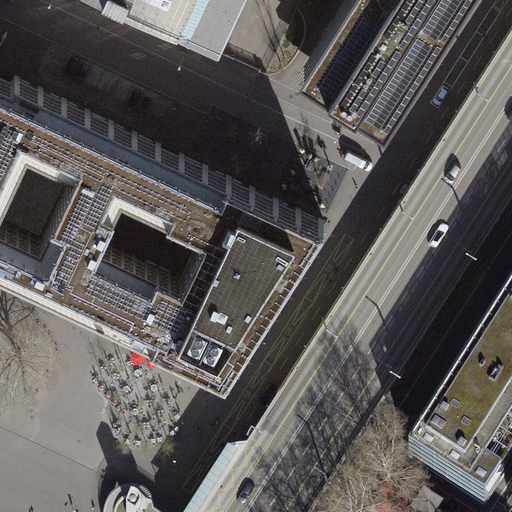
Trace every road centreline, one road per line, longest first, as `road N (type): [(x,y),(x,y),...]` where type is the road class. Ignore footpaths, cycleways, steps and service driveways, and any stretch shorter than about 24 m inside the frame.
road 1 (primary): [(511,75),(231,511)]
road 2 (primary): [(273,511),(511,143)]
road 3 (unclassified): [(12,0),(405,182)]
road 4 (tertiary): [(405,182),(194,511)]
road 5 (tertiary): [(313,511),(511,205)]
road 6 (tertiary): [(511,13),(405,182)]
